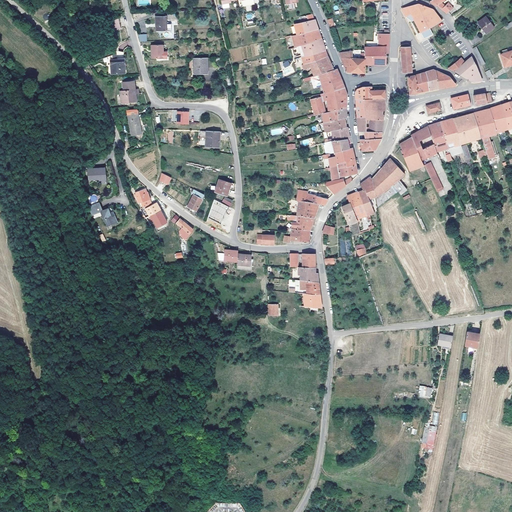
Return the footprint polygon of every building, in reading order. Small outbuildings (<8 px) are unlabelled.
[(221,0),(222,7),(224,8),(230,7),(229,3),(231,2),(231,0),(232,0),(221,0)] [(285,0),(286,4),(288,4),(289,10),(295,9),(294,3),(296,2),(296,0),(285,0)] [(407,16),(408,15),(412,22),(414,20),(432,9),(421,5),(418,3),(402,8),(405,16),(407,16)] [(442,8),(441,8),(447,13),(452,8),(447,3),(445,6),(442,8)] [(37,6),(36,9),(36,11),(37,14),(39,15),(43,16),(45,14),(47,13),(48,14),(49,10),(48,7),(47,5),(44,4),(42,4),(39,4),(37,6)] [(427,35),(428,37),(432,35),(430,30),(429,29),(430,27),(437,23),(441,21),(436,14),(432,9),(414,20),(421,32),(424,31),(426,34),(427,35)] [(300,23),(294,24),(297,34),(318,29),(316,22),(315,20),(314,20),(312,14),(306,15),(308,21),(300,23)] [(166,16),(155,17),(156,30),(167,30),(167,31),(176,31),(175,23),(166,24),(166,16)] [(486,16),(478,22),(486,33),(494,28),(486,16)] [(118,18),(111,20),(113,29),(121,28),(118,18)] [(297,34),(292,35),(294,44),(295,47),(297,46),(298,46),(321,38),(320,34),(318,29),(297,34)] [(368,47),(368,51),(368,55),(365,55),(365,64),(371,65),(376,65),(386,65),(386,54),(388,54),(389,34),(388,33),(384,33),(378,33),(377,46),(368,47)] [(290,38),(286,38),(288,49),(295,47),(294,44),(292,45),(290,38)] [(321,38),(298,46),(302,57),(325,50),(323,44),(321,38)] [(163,44),(151,45),(151,50),(152,50),(152,52),(151,52),(151,58),(163,58),(163,52),(163,44)] [(480,44),(473,48),(481,65),(485,64),(480,53),(484,51),(480,44)] [(297,46),(300,56),(292,57),(292,59),(295,59),(301,58),(302,57),(298,46),(297,46)] [(410,46),(401,46),(401,53),(402,59),(402,66),(402,73),(412,73),(411,57),(413,57),(413,55),(411,55),(410,46)] [(503,53),(500,54),(504,67),(511,64),(511,48),(507,49),(508,52),(503,53)] [(325,50),(302,57),(301,58),(302,64),(327,56),(326,53),(325,50)] [(339,53),(341,59),(347,72),(357,73),(364,73),(365,66),(365,64),(365,55),(364,55),(364,53),(361,52),(360,58),(353,57),(351,51),(339,53)] [(330,63),(327,56),(302,64),(304,70),(311,67),(314,75),(334,70),(330,63)] [(466,61),(463,64),(454,71),(471,81),(482,81),(477,69),(476,66),(471,56),(466,61)] [(207,57),(194,58),(194,73),(208,73),(207,57)] [(112,59),(110,59),(111,73),(125,72),(124,58),(119,58),(112,59)] [(459,59),(456,61),(450,67),(448,68),(454,71),(463,64),(459,59)] [(282,69),(284,76),(294,73),(292,66),(282,69)] [(314,75),(310,77),(314,88),(322,85),(325,93),(344,87),(341,80),(337,68),(334,70),(314,75)] [(434,70),(426,72),(427,82),(429,90),(434,90),(439,89),(436,71),(434,70)] [(442,73),(436,71),(439,89),(454,86),(454,85),(454,83),(455,83),(451,77),(442,73)] [(421,73),(407,77),(409,86),(410,94),(418,93),(416,84),(421,83),(421,73)] [(134,81),(123,82),(124,90),(120,91),(121,97),(123,97),(123,101),(129,100),(129,101),(135,101),(134,93),(136,93),(138,93),(138,89),(135,89),(134,81)] [(421,83),(416,84),(418,93),(423,91),(429,90),(427,82),(421,83)] [(357,89),(355,91),(356,99),(364,99),(369,99),(369,86),(362,87),(360,88),(357,89)] [(372,86),(369,86),(369,99),(385,98),(385,94),(384,90),(372,90),(372,86)] [(321,94),(321,96),(315,98),(319,114),(325,113),(347,107),(347,95),(344,87),(325,93),(321,94)] [(485,93),(473,95),(475,104),(487,102),(485,93)] [(471,104),(468,94),(451,98),(453,109),(462,107),(471,104)] [(315,98),(311,99),(314,116),(319,114),(315,98)] [(368,127),(365,127),(365,131),(358,132),(360,139),(381,138),(383,119),(384,115),(385,111),(385,105),(385,98),(369,99),(364,99),(365,117),(365,119),(369,119),(369,123),(368,127)] [(364,99),(356,99),(356,108),(357,117),(365,117),(364,99)] [(426,105),(428,113),(440,110),(438,102),(437,102),(426,105)] [(506,103),(490,108),(496,132),(511,127),(511,111),(509,102),(506,103)] [(347,107),(325,113),(327,122),(344,118),(347,118),(347,112),(347,107)] [(481,111),(473,113),(481,138),(493,134),(496,133),(496,132),(490,108),(481,111)] [(188,112),(177,111),(177,124),(188,124),(188,112)] [(136,113),(128,115),(132,135),(142,133),(139,118),(137,119),(136,113)] [(463,116),(452,118),(460,145),(481,138),(473,113),(463,116)] [(365,117),(357,117),(358,124),(358,132),(365,131),(365,127),(365,123),(365,119),(365,117)] [(327,122),(323,123),(325,127),(326,131),(332,130),(346,127),(345,123),(344,118),(327,122)] [(446,120),(440,121),(448,148),(460,145),(452,118),(446,120)] [(435,123),(428,125),(431,135),(434,143),(437,152),(448,148),(440,121),(435,123)] [(431,135),(428,125),(411,135),(412,137),(421,160),(437,153),(437,152),(434,143),(422,147),(419,139),(431,135)] [(346,127),(332,130),(333,140),(347,139),(350,139),(348,132),(347,127),(346,127)] [(220,131),(206,131),(206,146),(219,147),(220,131)] [(493,134),(481,138),(483,145),(490,142),(489,138),(492,137),(493,134)] [(301,146),(313,142),(311,137),(299,141),(301,146)] [(402,150),(400,150),(409,171),(423,166),(421,160),(412,137),(405,141),(399,144),(402,150)] [(381,138),(360,139),(362,151),(370,150),(370,152),(375,151),(375,149),(378,144),(381,138)] [(333,140),(332,140),(333,146),(325,148),(326,153),(332,152),(335,151),(349,148),(348,143),(347,139),(333,140)] [(490,142),(483,145),(487,159),(495,157),(490,142)] [(326,153),(323,154),(326,169),(328,168),(356,164),(355,159),(354,155),(352,147),(349,148),(335,151),(335,155),(333,156),(332,152),(326,153)] [(391,159),(372,179),(375,195),(375,197),(398,179),(405,174),(391,159)] [(431,161),(424,164),(437,191),(443,188),(431,161)] [(328,171),(330,170),(331,180),(337,178),(337,174),(339,174),(339,177),(357,172),(357,168),(356,164),(328,168),(328,171)] [(93,169),(88,169),(89,180),(100,179),(101,183),(106,182),(105,167),(93,169)] [(171,177),(163,173),(160,180),(168,184),(171,177)] [(363,191),(358,192),(367,215),(369,214),(374,212),(369,199),(368,197),(375,195),(372,179),(370,177),(364,181),(360,185),(363,191)] [(343,179),(324,183),(332,194),(333,194),(336,192),(344,187),(353,180),(351,178),(344,181),(343,179)] [(231,183),(219,179),(215,192),(227,196),(231,183)] [(403,185),(398,179),(375,197),(378,207),(397,191),(403,185)] [(406,189),(403,185),(397,191),(401,195),(407,190),(406,189)] [(136,195),(136,196),(139,203),(141,202),(142,206),(142,208),(151,203),(147,191),(145,192),(143,189),(135,192),(136,195)] [(192,193),(194,194),(188,207),(196,211),(200,204),(202,199),(204,194),(194,189),(192,193)] [(296,201),(299,201),(297,215),(314,218),(316,212),(319,204),(324,205),(326,202),(328,199),(308,193),(308,192),(298,190),(296,201)] [(347,197),(350,204),(342,207),(348,224),(359,220),(358,217),(367,215),(358,192),(353,194),(347,197)] [(232,200),(225,197),(222,203),(230,207),(232,200)] [(221,224),(230,207),(222,203),(214,199),(208,218),(221,224)] [(91,214),(99,211),(103,210),(99,202),(88,206),(91,214)] [(156,202),(145,208),(149,216),(161,210),(158,206),(156,202)] [(103,210),(99,211),(105,225),(110,223),(110,224),(117,221),(114,213),(111,214),(108,208),(103,210)] [(496,209),(484,213),(487,219),(498,215),(496,209)] [(167,222),(161,210),(149,216),(148,216),(151,221),(153,220),(157,228),(167,222)] [(286,216),(287,216),(287,221),(290,222),(292,222),(292,228),(310,230),(312,224),(314,218),(297,215),(286,215),(286,216)] [(176,223),(182,227),(178,233),(186,239),(193,229),(187,225),(180,219),(176,223)] [(357,223),(349,226),(350,228),(350,234),(351,236),(358,234),(357,223)] [(335,227),(325,225),(324,228),(322,233),(333,235),(335,227)] [(310,230),(292,228),(291,236),(285,235),(283,241),(290,242),(290,241),(298,242),(309,242),(310,230)] [(277,234),(258,232),(257,242),(275,244),(277,234)] [(356,245),(357,256),(366,255),(365,244),(356,245)] [(224,249),(224,253),(224,260),(234,261),(237,262),(238,253),(238,251),(224,249)] [(251,255),(238,253),(237,262),(237,265),(251,265),(251,255)] [(305,254),(302,254),(302,267),(315,267),(315,261),(315,254),(305,254)] [(302,267),(298,267),(298,274),(300,275),(300,280),(318,282),(317,273),(315,273),(315,270),(315,267),(302,267)] [(295,285),(300,285),(300,289),(306,289),(307,293),(320,294),(319,289),(318,282),(300,280),(295,280),(295,285)] [(304,293),(304,296),(304,306),(322,307),(321,300),(320,294),(307,293),(304,293)] [(279,305),(269,304),(268,315),(278,316),(279,305)] [(480,334),(467,332),(465,345),(469,346),(473,347),(478,347),(480,334)] [(453,336),(439,334),(437,345),(443,345),(451,347),(453,336)] [(424,390),(419,389),(419,393),(423,393),(422,397),(432,397),(432,395),(431,395),(431,388),(424,386),(424,390)] [(431,417),(426,416),(424,427),(424,429),(436,431),(437,427),(429,425),(431,417)] [(436,431),(424,429),(421,442),(423,443),(433,445),(436,431)]
